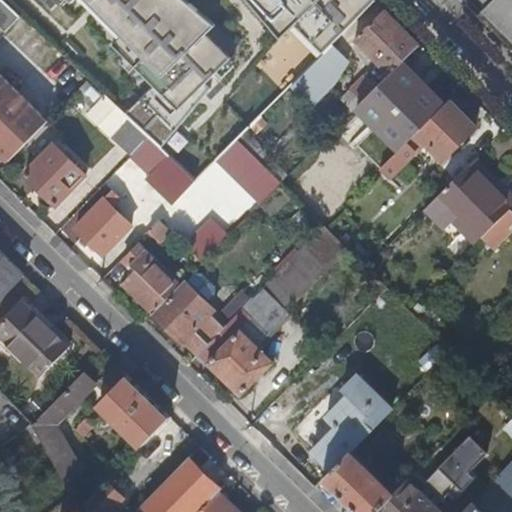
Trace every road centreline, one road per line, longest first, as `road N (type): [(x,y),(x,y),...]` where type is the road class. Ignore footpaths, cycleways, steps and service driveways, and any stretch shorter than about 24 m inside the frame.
road 1 (residential): [(0,216),(299,511)]
road 2 (residential): [(414,0),(511,98)]
